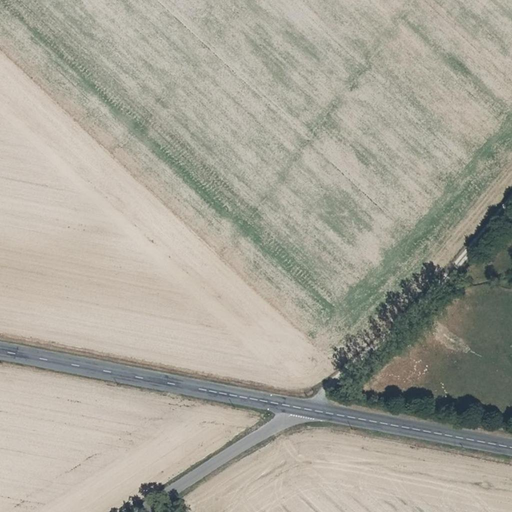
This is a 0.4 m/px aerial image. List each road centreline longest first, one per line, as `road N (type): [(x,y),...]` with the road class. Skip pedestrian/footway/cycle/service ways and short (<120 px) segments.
road 1 (secondary): [(0,349),(301,407)]
road 2 (track): [(301,407),(426,298),(511,200)]
road 3 (secondary): [(301,407),(511,449)]
road 4 (unclassified): [(144,511),(301,407)]
